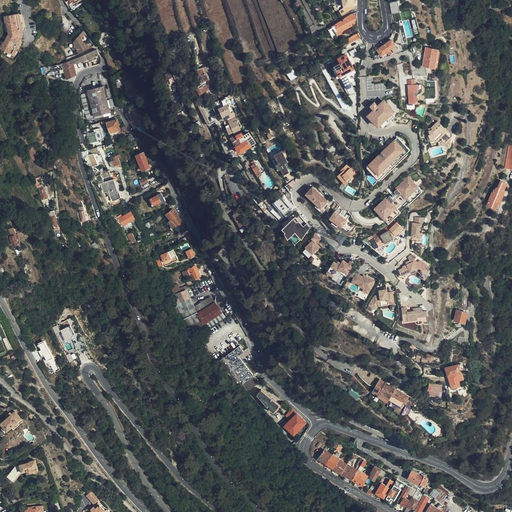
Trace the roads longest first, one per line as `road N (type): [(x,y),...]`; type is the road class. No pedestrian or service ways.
road 1 (tertiary): [(102,70),(83,73),(75,85),(81,167),(157,370),(223,477),(260,511)]
road 2 (residential): [(407,452),(313,395),(284,364),(225,249),(235,250),(239,266),(303,331)]
road 3 (tertiary): [(219,511),(181,480),(89,367),(86,380),(168,511)]
road 4 (tertiary): [(319,425),(265,373),(168,181)]
road 5 (residential): [(303,331),(307,322),(228,214),(178,82)]
road 6 (tertiary): [(145,511),(52,395),(0,299)]
road 7 (residential): [(303,331),(403,381),(410,377),(396,359),(398,344),(435,350),(463,329)]
road 8 (residential): [(134,511),(0,382)]
road 9 (tertiary): [(319,425),(303,446),(308,462),(387,511)]
road 10 (tertiary): [(511,451),(503,479),(491,487),(407,452)]
road 11 (tertiary): [(168,181),(128,126),(102,70)]
